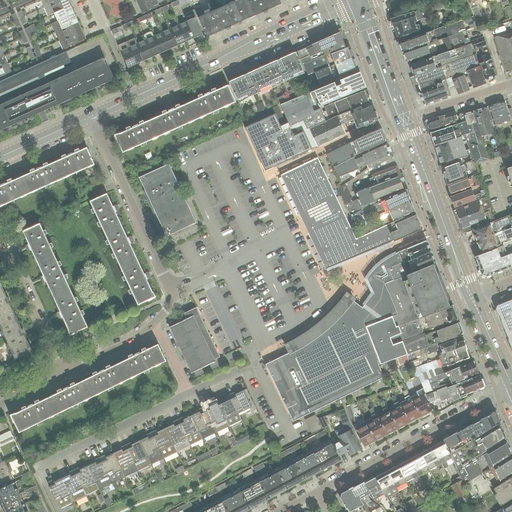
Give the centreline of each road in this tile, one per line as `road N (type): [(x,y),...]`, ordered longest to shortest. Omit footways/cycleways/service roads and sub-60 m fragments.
road 1 (tertiary): [(92,116),(344,0)]
road 2 (residential): [(154,322),(171,294),(92,116)]
road 3 (residential): [(511,390),(317,492)]
road 4 (residential): [(189,394),(32,469)]
road 5 (residential): [(64,372),(4,243)]
